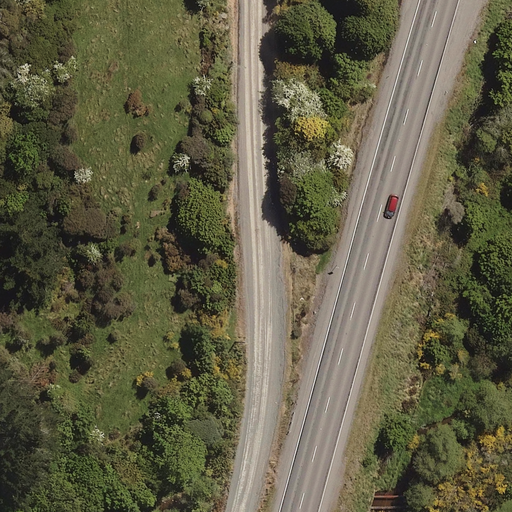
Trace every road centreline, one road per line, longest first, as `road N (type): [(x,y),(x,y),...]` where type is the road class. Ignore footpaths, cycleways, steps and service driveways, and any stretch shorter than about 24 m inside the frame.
road 1 (trunk): [(297,511),(439,0)]
road 2 (unclassified): [(242,511),(266,364),(257,0)]
